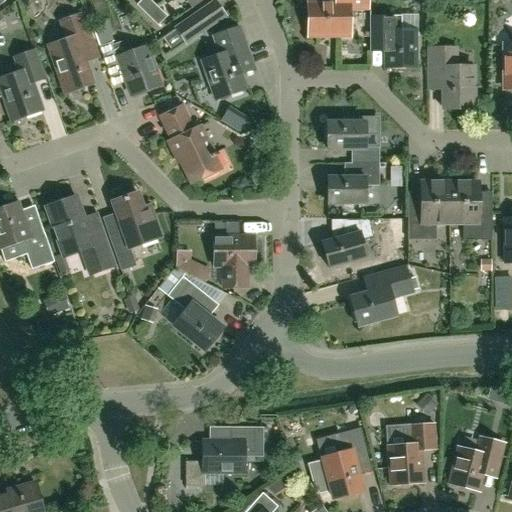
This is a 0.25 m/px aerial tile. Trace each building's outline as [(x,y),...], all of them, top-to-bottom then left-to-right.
[(147,15),(157,6),(150,0),(141,0),(137,5),(147,15)] [(368,9),(368,0),(336,0),(336,2),(308,3),(308,37),(349,36),(349,10),(368,9)] [(186,42),(211,25),(226,15),(216,1),(177,28),(186,42)] [(158,26),(167,16),(157,6),(147,15),(158,26)] [(87,64),(100,59),(84,13),(60,22),(66,39),(48,46),(64,95),(94,84),(87,64)] [(369,17),(369,42),(384,41),(384,69),(416,68),(416,29),(401,29),(401,16),(369,17)] [(111,43),(105,24),(93,28),(100,47),(111,43)] [(254,69),(249,57),(238,27),(213,36),(220,55),(202,61),(215,100),(246,89),(240,74),(254,69)] [(369,33),(359,33),(359,47),(369,47),(369,42),(369,33)] [(147,46),(131,52),(127,39),(113,44),(112,42),(100,47),(111,78),(124,73),(132,96),(161,85),(147,46)] [(511,44),(503,45),(503,89),(511,89),(511,44)] [(444,108),(473,108),(472,66),(456,67),(455,47),(429,48),(429,75),(444,74),(444,108)] [(33,82),(44,78),(34,51),(14,58),(19,72),(0,79),(0,86),(12,121),(43,110),(33,82)] [(191,184),(221,169),(200,126),(193,130),(182,106),(160,117),(171,140),(168,142),(175,157),(178,156),(191,184)] [(351,164),(355,164),(378,163),(378,147),(364,147),(364,133),(376,133),(376,118),(363,119),(363,123),(327,123),(327,150),(351,149),(351,164)] [(378,163),(355,164),(355,177),(327,178),(328,204),(365,204),(365,186),(379,186),(378,163)] [(450,223),(450,183),(421,183),(422,210),(407,210),(408,241),(436,240),(436,223),(450,223)] [(477,183),(450,183),(450,223),(463,223),(463,240),(492,240),(491,210),(477,210),(477,183)] [(129,248),(160,237),(149,206),(143,208),(138,193),(111,202),(122,232),(109,237),(121,270),(135,265),(129,248)] [(63,256),(64,255),(80,250),(89,274),(114,265),(96,213),(82,218),(75,198),(46,207),(62,254),(63,256)] [(0,207),(0,247),(1,249),(5,262),(20,256),(27,254),(32,269),(54,261),(49,247),(44,233),(31,237),(18,201),(0,207)] [(362,240),(373,236),(369,220),(342,220),(347,235),(322,242),(329,268),(367,258),(362,240)] [(247,267),(253,267),(253,236),(213,236),(213,267),(222,267),(222,288),(247,288),(247,267)] [(391,298),(413,292),(406,267),(362,279),(366,294),(349,298),(358,326),(396,316),(391,298)] [(197,307),(205,296),(183,278),(185,275),(177,272),(175,270),(159,290),(185,311),(173,327),(203,352),(222,329),(200,311),(201,311),(197,307)] [(394,445),(389,446),(391,484),(423,482),(421,448),(435,448),(433,425),(411,426),(411,433),(406,433),(406,432),(405,430),(405,429),(404,428),(403,427),(402,426),(401,425),(400,425),(399,424),(398,424),(397,424),(396,424),(395,424),(394,425),(393,425),(392,426),(391,427),(391,428),(390,432),(391,437),(394,440),(394,445)] [(244,474),(244,458),(244,454),(255,454),(255,445),(268,445),(267,428),(231,428),(231,443),(203,443),(203,464),(186,465),(186,488),(204,488),(204,475),(244,474)] [(323,458),(323,460),(309,463),(314,482),(319,493),(331,490),(332,498),(362,490),(354,457),(367,453),(361,429),(332,437),(337,454),(323,458)] [(495,477),(498,465),(504,443),(480,437),(476,451),(459,447),(451,484),(478,491),(482,474),(495,477)] [(0,511),(42,511),(34,484),(16,489),(15,485),(5,488),(7,495),(0,497),(0,511)] [(273,511),(278,506),(263,493),(246,511),(247,511),(273,511)]
